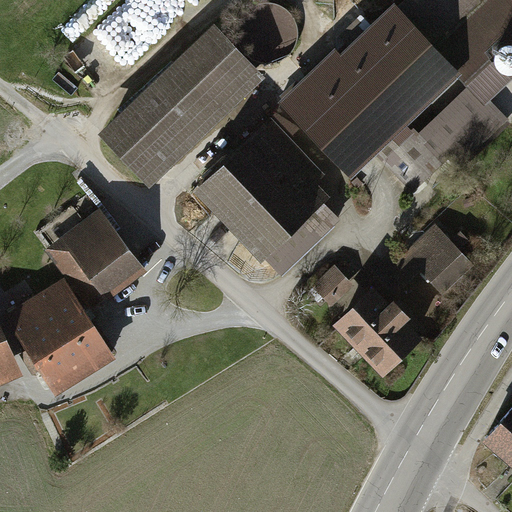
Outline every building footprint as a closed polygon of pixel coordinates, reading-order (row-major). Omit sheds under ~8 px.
[(511,75),(511,0),(392,0),(276,104),(338,173),(376,139),(405,171),(511,75)] [(261,77),(214,28),(100,136),(147,185),(261,77)] [(336,220),(263,136),(196,194),(270,278),(336,220)] [(66,276),(5,313),(57,396),(120,358),(90,309),(150,270),(102,207),(47,250),(66,276)] [(435,224),(390,268),(406,285),(421,273),(444,296),(474,265),(435,224)] [(355,285),(335,265),(313,286),(334,307),(355,285)] [(375,289),(334,328),(382,378),(423,338),(407,322),(412,318),(394,298),(389,303),(375,289)] [(0,323),(0,378),(22,368),(0,323)] [(511,408),(484,442),(511,466),(511,408)]
